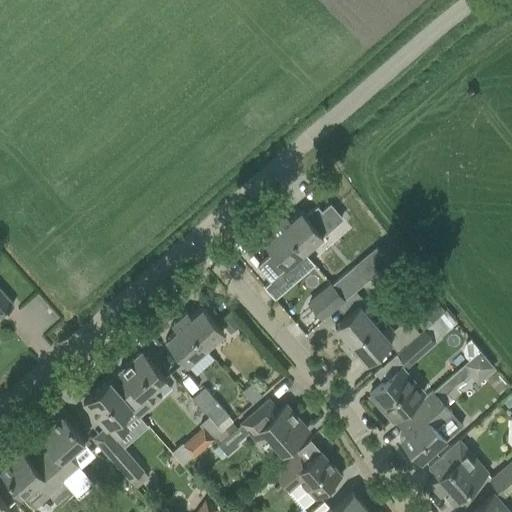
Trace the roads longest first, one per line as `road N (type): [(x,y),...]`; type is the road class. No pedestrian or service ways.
road 1 (unclassified): [(194,236),(472,0)]
road 2 (residential): [(409,511),(325,386),(194,236)]
road 3 (unclassified): [(0,407),(194,236)]
